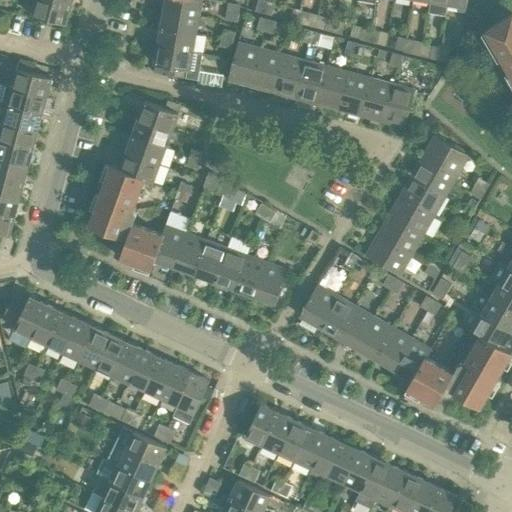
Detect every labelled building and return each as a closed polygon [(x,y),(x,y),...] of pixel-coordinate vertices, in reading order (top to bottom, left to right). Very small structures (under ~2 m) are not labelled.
[(71,5),(51,0),(35,0),(32,14),(66,23),(71,5)] [(165,0),(164,10),(199,16),(201,0),(165,0)] [(257,0),(255,10),(263,12),(266,1),(263,0),(257,0)] [(448,0),(430,0),(428,12),(447,15),(448,3),(448,0)] [(266,1),(263,12),(271,15),(275,3),(266,1)] [(228,2),(226,11),(238,13),(239,11),(240,6),(240,5),(228,2)] [(290,20),(298,22),(302,10),(293,8),(290,20)] [(164,10),(160,28),(196,34),(199,16),(164,10)] [(302,10),(298,22),(306,24),(307,24),(310,12),(302,10)] [(238,13),(226,11),(225,19),(237,21),(238,13)] [(511,13),(486,29),(495,43),(502,57),(503,58),(511,73),(511,13)] [(257,28),(265,31),(268,19),(260,17),(257,28)] [(325,29),(333,31),(336,19),(328,17),(325,29)] [(268,19),(265,31),(273,33),(276,21),(268,19)] [(336,19),(333,31),(341,33),(344,22),(336,19)] [(360,39),(368,41),(371,29),(363,27),(360,38),(360,39)] [(160,28),(157,45),(193,51),(196,34),(160,28)] [(301,40),(309,42),(312,31),(304,28),(301,40)] [(224,29),(221,37),(233,40),(235,32),(224,29)] [(371,29),(368,41),(376,43),(380,31),(371,29)] [(312,31),(309,42),(317,45),(321,33),(312,31)] [(441,48),(438,59),(446,62),(449,50),(448,49),(451,34),(444,33),(441,48)] [(395,48),(403,50),(406,38),(398,36),(395,48)] [(233,40),(221,37),(219,45),(231,48),(233,40)] [(406,38),(403,50),(411,52),(414,40),(406,38)] [(345,52),(353,54),(356,42),(348,40),(345,52)] [(228,79),(250,85),(260,47),(238,41),(228,79)] [(356,42),(353,54),(361,56),(365,45),(356,42)] [(174,77),(174,75),(186,77),(198,79),(203,53),(193,51),(157,45),(154,63),(153,71),(153,72),(174,77)] [(429,57),(438,59),(441,48),(432,45),(429,57)] [(250,85),(272,91),(283,53),(260,47),(250,85)] [(389,64),(397,66),(400,54),(392,52),(389,64)] [(272,91),(294,97),(305,59),(283,53),(272,91)] [(400,54),(397,66),(405,68),(409,56),(400,54)] [(294,97),(316,103),(327,65),(305,59),(294,97)] [(17,68),(12,85),(47,95),(52,77),(33,72),(35,64),(20,60),(17,68)] [(316,103),(339,109),(349,71),(327,65),(316,103)] [(339,109),(361,115),(371,77),(349,71),(339,109)] [(361,115),(382,121),(393,83),(371,77),(361,115)] [(0,84),(0,101),(8,103),(42,112),(47,95),(12,85),(12,86),(0,83),(0,84)] [(393,83),(382,121),(405,127),(411,105),(415,91),(415,89),(393,83)] [(415,91),(411,105),(421,107),(425,94),(415,91)] [(145,100),(138,117),(172,129),(178,112),(176,111),(179,103),(168,99),(165,107),(145,100)] [(8,103),(3,120),(38,130),(42,112),(8,103)] [(138,117),(132,134),(166,146),(172,129),(138,117)] [(3,120),(0,131),(0,138),(33,147),(38,130),(3,120)] [(132,134),(126,150),(160,163),(166,146),(132,134)] [(435,135),(423,155),(457,175),(469,155),(435,135)] [(0,138),(0,156),(28,164),(33,147),(0,138)] [(191,148),(189,156),(201,160),(203,151),(191,148)] [(126,150),(120,167),(154,179),(160,163),(126,150)] [(423,155),(412,175),(446,194),(457,175),(423,155)] [(0,156),(0,175),(24,182),(28,164),(0,156)] [(201,160),(189,156),(187,164),(199,168),(200,165),(201,160)] [(151,268),(155,259),(167,225),(165,224),(162,233),(133,223),(135,215),(137,209),(133,207),(144,178),(153,181),(154,179),(120,167),(111,164),(111,165),(89,224),(101,229),(127,238),(120,256),(151,268)] [(0,175),(0,194),(19,199),(24,182),(0,175)] [(412,175),(400,195),(435,214),(446,194),(412,175)] [(479,177),(474,185),(485,191),(489,183),(479,177)] [(217,191),(225,195),(231,184),(223,180),(217,191)] [(181,181),(178,189),(190,193),(192,185),(181,181)] [(231,184),(225,195),(232,199),(238,189),(231,184)] [(485,191),(474,185),(470,192),(481,198),(485,191)] [(190,193),(178,189),(175,197),(187,202),(190,193)] [(0,194),(0,213),(14,217),(19,199),(0,194)] [(400,195),(389,215),(423,234),(435,214),(400,195)] [(255,213),(262,217),(268,207),(261,202),(255,213)] [(268,207),(262,217),(270,221),(276,211),(268,207)] [(14,217),(0,213),(0,232),(9,235),(14,217)] [(389,215),(377,235),(412,254),(423,234),(389,215)] [(456,217),(452,224),(462,230),(466,223),(456,217)] [(479,219),(475,227),(486,233),(490,225),(479,219)] [(462,230),(452,224),(447,232),(458,238),(462,230)] [(155,259),(175,266),(187,232),(167,225),(155,259)] [(486,233),(475,227),(471,234),(481,240),(486,233)] [(306,238),(316,244),(321,234),(312,229),(306,238)] [(175,266),(195,273),(207,240),(187,232),(175,266)] [(412,254),(377,235),(366,255),(400,274),(412,254)] [(195,273),(215,281),(227,247),(207,240),(195,273)] [(215,281),(236,288),(248,254),(227,247),(215,281)] [(461,251),(457,258),(468,264),(472,257),(461,251)] [(345,262),(352,267),(359,256),(351,252),(345,262)] [(236,288),(256,296),(268,262),(248,254),(236,288)] [(359,256),(352,267),(360,271),(366,260),(359,256)] [(433,256),(429,264),(439,270),(444,263),(433,256)] [(468,264),(457,258),(453,265),(463,272),(468,264)] [(268,262),(256,296),(276,303),(278,297),(286,300),(290,289),(282,286),(288,269),(268,262)] [(500,262),(491,277),(499,282),(511,289),(511,268),(508,267),(500,262)] [(439,270),(429,264),(425,271),(435,277),(439,270)] [(383,284),(390,288),(396,278),(389,273),(383,284)] [(396,278),(390,288),(397,292),(403,282),(396,278)] [(441,278),(436,285),(447,291),(451,284),(441,278)] [(511,289),(499,282),(490,298),(511,309),(511,289)] [(300,314),(318,325),(336,294),(317,283),(300,314)] [(447,291),(436,285),(432,293),(443,299),(447,291)] [(14,328),(31,336),(46,303),(29,295),(27,301),(19,297),(13,294),(3,316),(16,323),(14,328)] [(318,325),(337,335),(355,305),(336,294),(318,325)] [(420,306),(427,310),(433,299),(426,295),(420,306)] [(511,309),(490,298),(481,313),(511,330),(511,309)] [(433,299),(427,310),(435,314),(441,303),(433,299)] [(31,336),(47,343),(62,311),(46,303),(31,336)] [(337,335),(356,346),(374,315),(355,305),(337,335)] [(47,343),(63,351),(78,318),(62,311),(47,343)] [(511,330),(481,313),(472,329),(504,346),(511,331),(511,330)] [(356,346),(374,357),(392,326),(374,315),(356,346)] [(63,351),(80,359),(95,326),(78,318),(63,351)] [(80,359),(96,366),(111,334),(95,326),(80,359)] [(374,357),(393,368),(411,337),(392,326),(374,357)] [(430,348),(411,378),(407,387),(436,403),(445,387),(469,401),(480,407),(511,351),(511,350),(504,346),(472,329),(472,330),(480,335),(465,362),(461,360),(458,366),(457,365),(453,372),(426,357),(431,349),(430,348)] [(96,366),(112,374),(127,341),(111,334),(96,366)] [(393,368),(411,378),(430,348),(411,337),(393,368)] [(112,374),(129,381),(144,349),(127,341),(112,374)] [(129,381),(145,389),(160,356),(144,349),(129,381)] [(145,389),(161,396),(176,364),(160,356),(145,389)] [(24,374),(31,377),(37,366),(29,363),(24,374)] [(161,396),(178,404),(193,372),(176,364),(161,396)] [(37,366),(31,377),(39,381),(44,370),(37,366)] [(193,372),(178,404),(173,415),(190,423),(195,412),(210,380),(193,372)] [(28,385),(31,377),(24,374),(22,377),(23,383),(28,385)] [(56,389),(64,393),(69,381),(61,378),(56,389)] [(69,381),(64,393),(72,396),(77,385),(69,381)] [(0,383),(0,388),(1,393),(10,391),(8,382),(0,383)] [(89,404),(97,408),(102,397),(94,393),(89,404)] [(102,397),(97,408),(104,411),(110,400),(102,397)] [(245,436),(262,443),(277,411),(261,403),(245,436)] [(122,419),(129,423),(134,412),(127,408),(122,419)] [(262,443),(279,451),(294,419),(277,411),(262,443)] [(134,412),(129,423),(137,427),(142,415),(134,412)] [(79,414),(76,422),(86,427),(90,419),(79,414)] [(279,451),(295,459),(310,426),(294,419),(279,451)] [(154,435),(162,438),(167,427),(159,423),(154,435)] [(295,459),(311,466),(327,434),(310,426),(295,459)] [(167,427),(162,438),(170,442),(175,431),(167,427)] [(45,436),(27,428),(23,438),(41,445),(45,436)] [(134,431),(126,448),(158,463),(166,446),(134,431)] [(319,470),(328,474),(343,442),(327,434),(311,466),(308,474),(315,477),(319,470)] [(21,439),(17,448),(32,455),(37,445),(21,439)] [(328,474),(344,481),(359,449),(343,442),(328,474)] [(126,448),(118,464),(151,479),(158,463),(126,448)] [(344,481),(360,489),(375,457),(359,449),(344,481)] [(361,489),(356,500),(372,508),(377,497),(384,481),(392,464),(375,457),(364,481),(360,489),(361,489)] [(175,461),(172,469),(183,474),(186,466),(175,461)] [(239,474),(246,477),(251,466),(244,463),(239,474)] [(118,464),(111,480),(112,481),(143,495),(150,481),(151,479),(118,464)] [(377,497),(393,504),(403,481),(408,472),(392,464),(384,481),(377,497)] [(251,466),(246,477),(254,481),(259,470),(251,466)] [(183,474),(172,469),(168,476),(179,482),(183,474)] [(393,504),(409,511),(424,481),(424,480),(408,472),(403,481),(393,504)] [(92,491),(103,496),(136,511),(143,495),(112,481),(111,480),(100,475),(97,481),(92,491)] [(210,477),(206,485),(217,490),(221,482),(210,477)] [(271,489),(279,493),(284,482),(277,478),(271,489)] [(238,479),(230,496),(263,511),(271,494),(238,479)] [(409,511),(428,511),(440,487),(427,481),(424,480),(424,481),(409,511)] [(284,482),(279,493),(287,496),(292,485),(284,482)] [(217,490),(206,485),(203,492),(214,498),(217,490)] [(440,487),(428,511),(449,511),(458,495),(440,487)] [(135,511),(136,511),(103,496),(92,491),(84,508),(92,511),(135,511)] [(302,508),(309,511),(316,497),(309,493),(302,508)] [(160,494),(156,501),(167,506),(171,499),(160,494)] [(230,496),(222,511),(266,511),(263,510),(263,511),(230,496)] [(316,497),(309,511),(318,511),(324,500),(316,497)] [(164,511),(167,506),(156,501),(153,509),(159,511),(164,511)]
